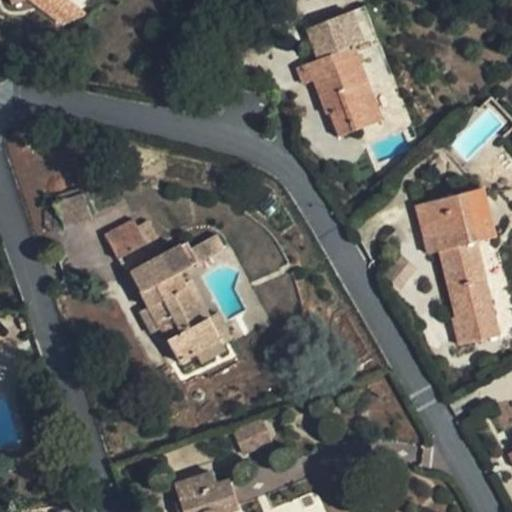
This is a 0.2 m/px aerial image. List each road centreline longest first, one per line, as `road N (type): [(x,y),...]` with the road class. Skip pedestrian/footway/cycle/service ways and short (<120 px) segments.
road 1 (residential): [(0,110),(33,105),(189,131),(266,154),(302,185),(492,511)]
road 2 (residential): [(109,511),(0,169)]
